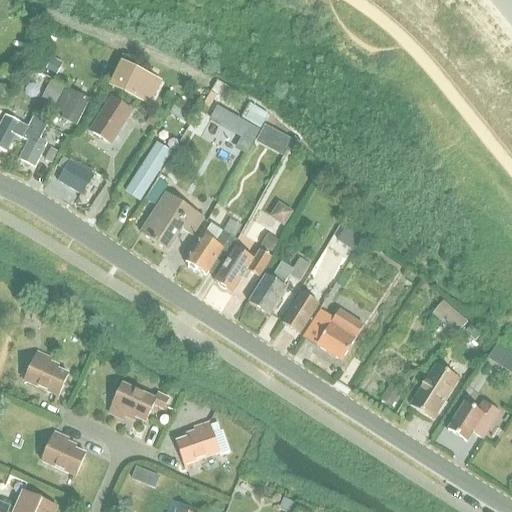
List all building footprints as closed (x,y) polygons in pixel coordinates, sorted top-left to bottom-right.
[(52,57),(45,69),(56,75),(63,63),(52,57)] [(120,63),(108,87),(110,88),(138,101),(148,106),(160,83),(150,78),(122,64),(120,63)] [(50,79),(40,97),(54,105),(64,87),(50,79)] [(0,86),(0,99),(6,101),(9,88),(0,86)] [(61,120),(75,127),(88,101),(65,90),(55,111),(63,115),(61,120)] [(111,99),(89,133),(109,146),(131,112),(111,99)] [(184,102),(179,109),(190,116),(195,108),(184,102)] [(249,104),(241,118),(259,129),(267,116),(249,104)] [(217,106),(209,120),(221,127),(229,113),(217,106)] [(172,107),(167,115),(177,120),(181,113),(172,107)] [(150,116),(145,124),(153,128),(157,121),(150,116)] [(21,140),(21,139),(26,128),(5,117),(0,126),(0,151),(5,154),(14,136),(21,140)] [(28,143),(19,161),(33,168),(46,145),(38,141),(46,126),(32,119),(27,129),(26,128),(21,139),(28,143)] [(248,124),(234,148),(245,155),(259,131),(248,124)] [(276,134),(267,151),(279,157),(288,141),(276,134)] [(155,144),(124,193),(139,203),(170,154),(155,144)] [(50,148),(44,160),(51,163),(57,152),(50,148)] [(62,154),(56,165),(63,169),(69,159),(62,154)] [(67,162),(56,182),(80,197),(92,177),(67,162)] [(157,181),(144,201),(154,207),(167,187),(157,181)] [(191,237),(203,219),(166,195),(140,235),(166,253),(181,231),(191,237)] [(202,238),(184,264),(205,277),(207,273),(216,279),(233,249),(236,244),(222,234),(209,226),(202,238)] [(345,227),(337,240),(352,250),(360,238),(345,227)] [(268,234),(260,245),(271,253),(279,241),(268,234)] [(233,249),(216,279),(214,283),(232,295),(246,272),(258,279),(270,259),(258,251),(252,261),(233,249)] [(309,266),(298,260),(292,271),(280,263),(270,280),(265,277),(247,304),(268,317),(285,290),(281,287),(288,277),(298,284),(309,266)] [(301,295),(281,326),(298,336),(318,305),(301,295)] [(446,306),(436,319),(455,335),(466,322),(446,306)] [(338,312),(333,320),(319,312),(302,339),(341,363),(363,327),(338,312)] [(470,327),(464,333),(474,342),(480,336),(470,327)] [(494,347),(487,360),(498,367),(506,354),(494,347)] [(36,354),(23,383),(57,398),(67,376),(47,367),(50,360),(36,354)] [(457,380),(435,366),(409,408),(431,422),(457,380)] [(157,395),(154,401),(122,386),(108,415),(122,421),(125,414),(144,424),(153,406),(162,411),(167,400),(157,395)] [(385,390),(379,401),(390,408),(397,398),(385,390)] [(481,441),(499,414),(483,403),(477,413),(464,404),(447,432),(465,444),(471,435),(481,441)] [(196,436),(175,443),(183,467),(218,455),(219,456),(228,453),(221,432),(219,433),(216,424),(209,427),(208,424),(193,429),(196,436)] [(54,434),(41,463),(74,478),(84,456),(65,447),(68,440),(54,434)] [(145,472),(140,484),(153,489),(158,478),(145,472)] [(54,511),(56,509),(22,494),(15,509),(0,502),(0,511),(54,511)] [(282,498),(278,508),(286,511),(288,511),(293,503),(282,498)]
